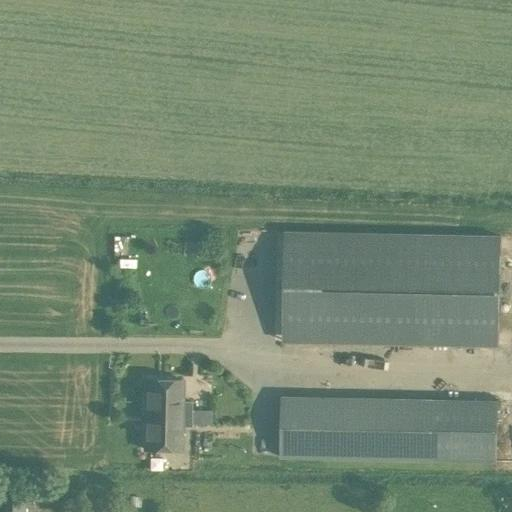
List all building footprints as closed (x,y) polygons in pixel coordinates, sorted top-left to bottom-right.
[(501,237),(285,232),(283,340),(499,345),(501,237)] [(145,414),(191,415),(192,401),(181,401),(182,380),(146,379),(145,414)] [(280,456),(497,461),(498,400),(281,396),(280,456)] [(191,427),(191,415),(145,414),(144,449),(180,450),(181,427),(191,427)] [(61,494),(11,493),(11,502),(38,502),(61,502),(61,494)] [(124,496),(124,505),(140,506),(141,498),(124,496)] [(11,502),(4,502),(3,511),(38,511),(38,502),(11,502)]
